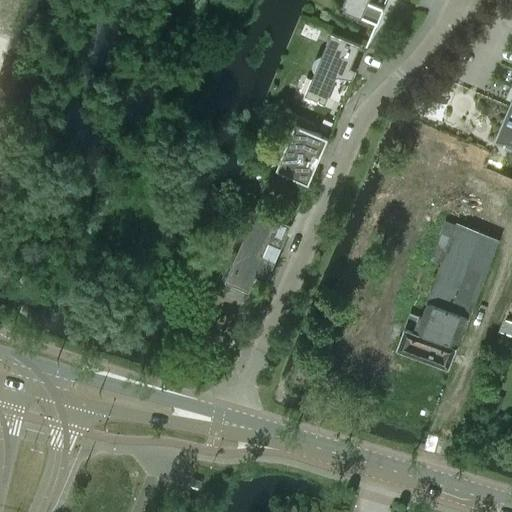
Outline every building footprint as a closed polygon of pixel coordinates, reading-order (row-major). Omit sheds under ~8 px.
[(345,0),(343,4),(346,6),(345,9),(378,23),(378,22),(377,22),(383,7),(371,2),(371,0),(345,0)] [(358,69),(351,66),(361,44),(332,31),(322,54),(319,55),(317,56),(315,59),(313,62),(313,65),(314,68),(315,71),(306,93),(326,102),(338,74),(339,75),(339,76),(341,77),(342,77),(343,78),(344,78),(345,77),(346,77),(347,76),(354,77),(358,69)] [(511,100),(496,137),(511,144),(511,100)] [(276,169),(309,183),(329,137),(296,123),(276,169)] [(252,220),(226,280),(250,290),(258,271),(269,276),(292,223),(257,208),(252,220)] [(449,366),(497,239),(457,224),(444,218),(430,257),(442,263),(422,316),(410,312),(406,327),(398,347),(449,366)] [(490,394),(485,407),(496,410),(500,397),(490,394)] [(193,478),(191,484),(198,487),(200,480),(193,478)]
